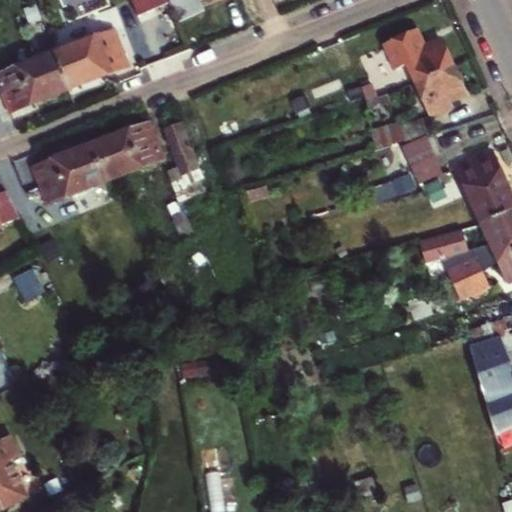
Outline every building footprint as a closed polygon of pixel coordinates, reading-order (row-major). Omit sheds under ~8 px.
[(136,0),(145,20),(173,8),(169,0),(136,0)] [(169,0),(173,8),(177,17),(181,26),(206,15),(199,0),(169,0)] [(114,31),(59,52),(66,71),(121,50),(118,41),(114,31)] [(442,41),(425,48),(417,31),(386,45),(397,70),(408,65),(417,85),(454,67),(448,54),(442,41)] [(121,50),(66,71),(73,88),(119,71),(128,67),(121,50)] [(66,71),(59,52),(55,54),(62,72),(66,71)] [(62,72),(55,54),(35,61),(0,74),(0,77),(2,84),(6,93),(62,72)] [(454,67),(417,85),(433,118),(453,109),(451,102),(453,101),(448,90),(462,84),(461,81),(454,67)] [(73,88),(66,71),(62,72),(68,90),(73,88)] [(68,90),(62,72),(6,93),(12,111),(26,106),(68,90)] [(356,74),(341,78),(349,105),(376,97),(370,77),(358,81),(356,74)] [(462,84),(448,90),(453,101),(467,95),(462,84)] [(424,119),(371,134),(375,149),(399,142),(424,134),(428,133),(424,119)] [(195,123),(186,126),(194,149),(203,146),(195,123)] [(157,144),(150,125),(138,130),(93,146),(100,165),(157,144)] [(178,171),(169,175),(182,204),(203,195),(199,184),(203,183),(181,125),(164,132),(178,171)] [(434,157),(424,134),(399,142),(411,167),(434,157)] [(100,165),(107,184),(114,182),(163,164),(165,163),(162,157),(157,144),(100,165)] [(48,162),(34,168),(40,187),(100,165),(93,146),(48,162)] [(493,151),(474,161),(500,217),(511,211),(511,192),(499,165),(493,151)] [(442,176),(434,157),(411,167),(417,180),(420,186),(421,186),(442,176)] [(461,167),(454,170),(481,226),(500,217),(474,161),(461,167)] [(45,199),(48,206),(70,198),(107,184),(100,165),(40,187),(45,199)] [(417,180),(393,192),(403,214),(427,205),(420,186),(417,180)] [(438,182),(424,188),(432,206),(446,200),(438,182)] [(0,228),(2,227),(1,226),(19,219),(5,191),(0,193),(0,228)] [(511,211),(500,217),(511,243),(511,211)] [(497,262),(507,284),(511,281),(511,243),(500,217),(481,226),(489,245),(497,262)] [(444,263),(454,287),(482,275),(480,270),(497,262),(489,245),(470,254),(460,232),(419,243),(426,268),(444,263)] [(30,298),(51,291),(42,267),(21,275),(30,298)] [(454,287),(463,304),(489,291),(482,275),(454,287)] [(426,299),(408,305),(414,324),(433,318),(426,299)] [(511,428),(511,335),(470,349),(495,437),(511,428)] [(0,508),(7,505),(4,499),(23,490),(8,460),(19,455),(10,437),(0,442),(0,508)] [(364,475),(350,480),(356,498),(370,493),(364,475)] [(420,495),(415,480),(407,483),(411,498),(420,495)] [(23,490),(4,499),(7,505),(26,496),(23,490)]
